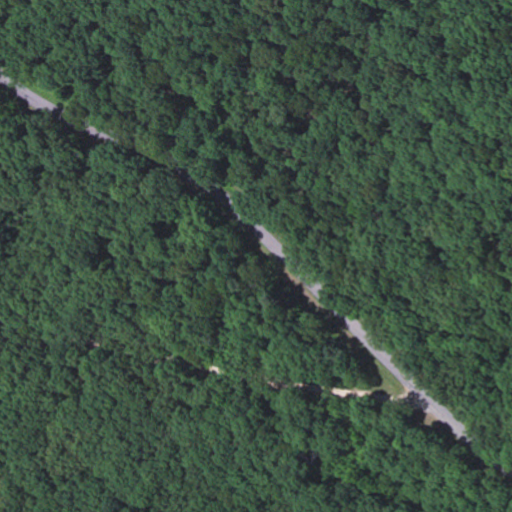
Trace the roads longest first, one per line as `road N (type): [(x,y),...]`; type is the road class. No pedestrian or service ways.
road 1 (residential): [(0,68),(216,198),(511,471)]
road 2 (residential): [(0,324),(304,391),(435,406)]
road 3 (residential): [(192,367),(261,239)]
